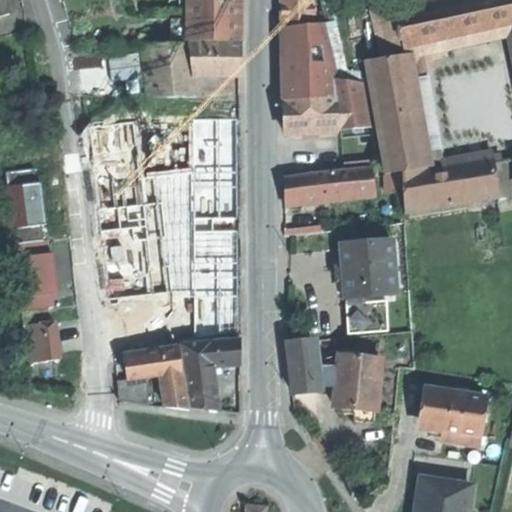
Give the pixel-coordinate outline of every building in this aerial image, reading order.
[(0,0),(0,15),(11,13),(8,0),(0,0)] [(211,10),(211,5),(211,0),(188,0),(187,41),(216,42),(216,26),(217,10),(211,10)] [(281,0),(283,22),(314,20),(313,0),(281,0)] [(511,0),(413,0),(395,4),(406,53),(510,31),(511,30),(511,0)] [(217,10),(216,26),(239,26),(239,13),(239,6),(211,5),(211,10),(217,10)] [(285,131),(341,128),(341,97),(337,79),(325,21),(282,24),(284,85),(285,131)] [(216,42),(239,42),(239,26),(216,26),(216,42)] [(239,44),(191,45),(194,75),(240,76),(239,59),(239,44)] [(195,98),(194,75),(191,45),(142,45),(150,99),(195,98)] [(385,174),(404,171),(426,167),(426,164),(424,153),(406,53),(367,59),(385,174)] [(345,161),(379,158),(365,83),(337,79),(341,97),(341,128),(343,150),(345,161)] [(424,153),(426,164),(443,161),(442,151),(424,153)] [(499,196),(499,194),(495,161),(494,153),(443,161),(426,164),(426,167),(404,171),(406,212),(468,202),(499,196)] [(503,181),(511,180),(511,158),(501,160),(503,181)] [(499,194),(511,191),(511,180),(503,181),(501,160),(495,161),(499,194)] [(331,170),(334,197),(375,192),(372,165),(331,170)] [(44,166),(11,169),(16,226),(49,223),(44,166)] [(285,203),(334,197),(331,170),(286,176),(286,189),(285,203)] [(468,207),(468,202),(406,212),(406,216),(468,207)] [(375,294),(397,292),(393,240),(343,244),(345,264),(346,280),(347,296),(375,294)] [(46,241),(15,244),(28,364),(60,360),(56,323),(51,323),(49,308),(54,307),(46,241)] [(337,281),(346,280),(345,264),(336,265),(337,274),(337,281)] [(376,301),(375,294),(347,296),(350,333),(389,330),(387,300),(376,301)] [(240,340),(182,346),(192,407),(219,411),(214,367),(240,364),(240,352),(240,340)] [(294,392),(317,389),(310,340),(287,343),(294,392)] [(178,348),(126,356),(129,380),(148,378),(163,376),(166,408),(178,409),(189,411),(183,373),(182,373),(178,348)] [(356,407),(377,409),(382,356),(340,353),(335,405),(348,406),(356,407)] [(149,406),(148,378),(129,380),(117,382),(119,401),(149,406)] [(447,432),(481,436),(486,397),(433,389),(427,429),(440,431),(447,432)] [(376,421),(377,409),(356,407),(355,419),(376,421)] [(480,447),(481,436),(447,432),(446,442),(480,447)] [(467,511),(471,488),(422,480),(416,511),(467,511)]
